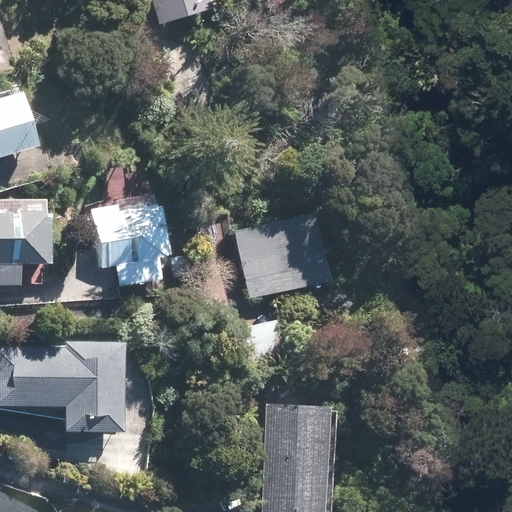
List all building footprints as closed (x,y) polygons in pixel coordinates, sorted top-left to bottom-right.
[(215,0),(155,0),(162,18),(215,0)] [(0,151),(45,135),(27,84),(0,93),(0,151)] [(114,211),(95,214),(104,265),(117,262),(121,281),(165,272),(161,253),(175,251),(165,196),(147,199),(139,159),(106,165),(114,211)] [(50,192),(0,192),(0,280),(22,280),(22,258),(55,258),(55,204),(50,204),(50,192)] [(316,204),(236,225),(254,293),(334,272),(316,204)] [(191,248),(164,254),(170,281),(197,275),(191,248)] [(125,424),(127,333),(72,333),(72,344),(0,342),(0,398),(68,400),(67,423),(125,424)] [(327,511),(335,394),(268,390),(260,511),(327,511)] [(50,511),(52,509),(0,483),(0,511),(50,511)]
